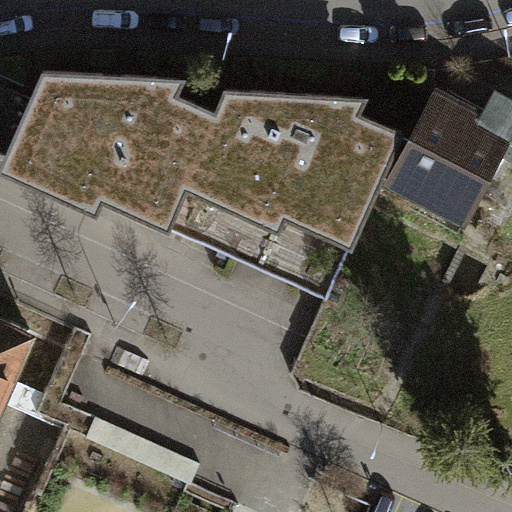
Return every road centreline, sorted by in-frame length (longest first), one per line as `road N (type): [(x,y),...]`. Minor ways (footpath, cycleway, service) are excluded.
road 1 (residential): [(0,227),(258,344),(235,396),(511,510)]
road 2 (residential): [(248,0),(460,0)]
